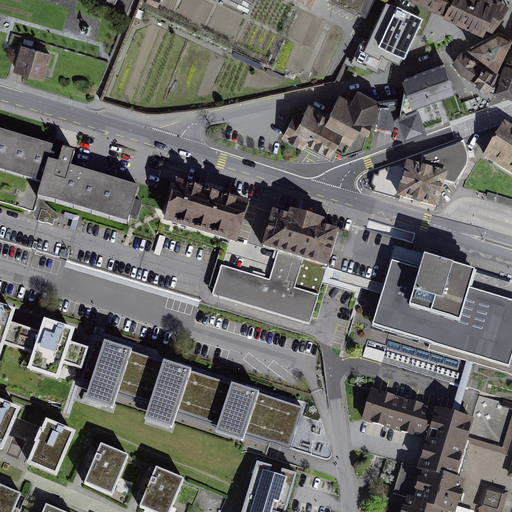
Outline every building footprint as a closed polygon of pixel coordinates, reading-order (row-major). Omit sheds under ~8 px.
[(329,0),(366,18),(374,0),(329,0)] [(421,0),(398,0),(397,3),(389,0),(385,0),(364,47),(360,45),(351,60),(366,68),(368,65),(377,70),(379,66),(385,69),(390,56),(399,60),(412,31),(423,36),(436,7),(421,0)] [(421,0),(436,7),(443,10),(447,0),(421,0)] [(447,0),(443,10),(483,30),(486,24),(496,0),(447,0)] [(505,0),(496,0),(486,24),(492,27),(510,3),(505,0)] [(511,38),(511,35),(498,29),(462,49),(452,61),(462,72),(488,92),(500,71),(494,67),(492,70),(485,65),(488,61),(497,68),(511,38)] [(13,70),(45,79),(53,53),(21,43),(13,70)] [(500,71),(493,89),(511,96),(511,61),(504,59),(500,71)] [(399,112),(395,114),(404,138),(427,129),(419,105),(415,106),(414,104),(455,89),(445,60),(402,76),(407,89),(403,90),(399,112)] [(379,98),(357,87),(351,98),(340,92),(329,112),(308,101),(302,112),(295,108),(281,136),(303,147),(304,146),(333,161),(338,152),(343,155),(362,149),(371,122),(393,127),(397,97),(379,100),(379,98)] [(511,124),(504,120),(482,157),(511,174),(511,124)] [(53,145),(0,128),(0,201),(33,212),(37,197),(48,160),(53,145)] [(424,157),(422,164),(448,172),(445,182),(455,185),(465,168),(467,163),(467,159),(466,154),(462,143),(424,157)] [(128,223),(140,186),(48,160),(37,197),(33,212),(34,216),(39,218),(38,221),(53,225),(55,220),(57,220),(59,218),(60,215),(57,213),(46,204),(45,202),(45,200),(128,223)] [(448,172),(422,164),(407,160),(405,167),(396,197),(437,208),(445,182),(448,172)] [(396,199),(396,197),(405,167),(402,168),(401,164),(379,172),(379,175),(374,174),(372,183),(372,185),(373,186),(374,187),(373,192),(396,199)] [(177,178),(163,221),(230,241),(237,242),(250,201),(177,178)] [(511,197),(489,191),(487,198),(511,205),(511,197)] [(0,206),(0,240),(203,300),(214,259),(79,221),(77,230),(0,206)] [(273,209),(261,249),(327,267),(338,229),(323,225),(325,219),(290,208),(288,213),(273,209)] [(212,295),(310,325),(327,267),(261,249),(237,242),(230,241),(212,295)] [(383,289),(372,325),(431,344),(430,349),(511,374),(511,300),(471,288),(474,276),(422,260),(420,267),(401,262),(393,259),(383,289)] [(16,310),(0,304),(0,359),(5,345),(12,323),(16,310)] [(76,329),(44,319),(40,332),(33,354),(28,370),(59,380),(64,364),(71,342),(76,329)] [(40,332),(12,323),(5,345),(33,354),(40,332)] [(91,384),(104,343),(95,340),(82,381),(91,384)] [(88,348),(71,342),(64,364),(81,370),(88,348)] [(131,352),(132,350),(105,342),(104,343),(91,384),(86,400),(113,410),(118,393),(131,352)] [(163,362),(131,352),(118,393),(150,403),(163,362)] [(191,370),(164,361),(163,362),(150,403),(144,419),(172,429),(178,412),(191,372),(191,370)] [(231,385),(191,372),(178,412),(218,426),(231,385)] [(259,392),(232,384),(231,385),(218,426),(216,432),(243,441),(245,435),(258,394),(259,392)] [(466,444),(474,419),(472,418),(372,388),(362,421),(426,439),(417,469),(443,477),(444,473),(458,478),(466,444)] [(303,408),(258,394),(245,435),(290,449),(303,408)] [(466,444),(507,456),(511,438),(511,403),(504,401),(503,403),(479,396),(472,418),(474,419),(466,444)] [(0,450),(4,452),(22,408),(0,399),(0,450)] [(76,432),(46,419),(26,465),(57,477),(76,432)] [(129,456),(101,444),(84,483),(112,496),(129,456)] [(272,467),(257,462),(242,511),(285,511),(297,474),(282,469),(280,475),(270,472),(272,467)] [(407,499),(447,511),(456,511),(466,480),(458,478),(444,473),(443,477),(417,469),(402,464),(393,495),(407,499)] [(171,511),(184,480),(156,468),(140,507),(150,511),(171,511)] [(13,511),(22,494),(0,484),(0,511),(13,511)] [(502,511),(509,492),(484,485),(477,510),(485,511),(502,511)] [(447,511),(407,499),(406,503),(403,511),(447,511)]
